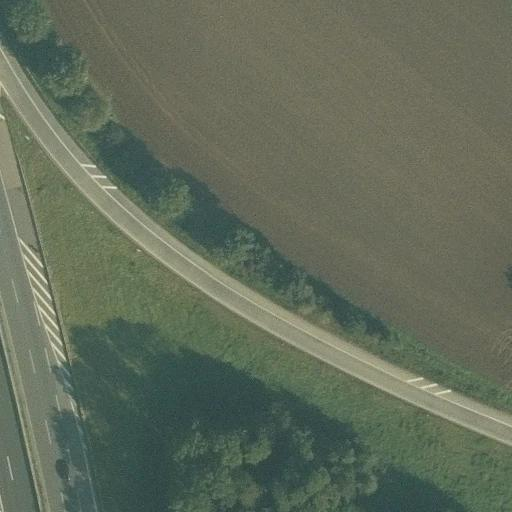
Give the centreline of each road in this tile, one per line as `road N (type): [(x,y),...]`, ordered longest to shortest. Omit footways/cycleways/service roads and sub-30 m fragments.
road 1 (motorway): [(511,440),(402,393),(204,286),(83,180),(28,112),(0,61)]
road 2 (motorway): [(70,511),(0,210)]
